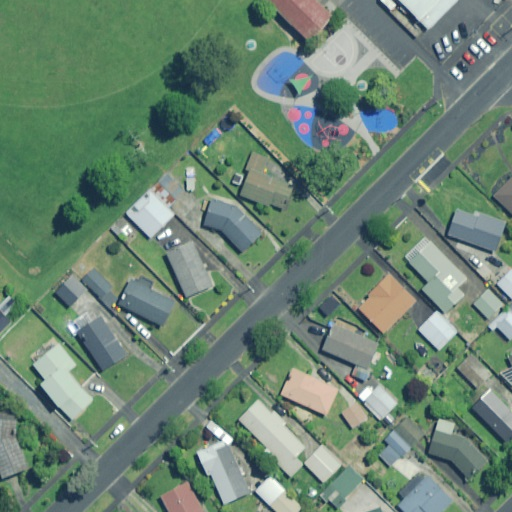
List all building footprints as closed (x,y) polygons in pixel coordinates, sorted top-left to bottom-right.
[(266,0),(311,44),(337,18),(319,0),(266,0)] [(460,1),(459,0),(389,0),(426,36),(460,1)] [(238,189),(243,191),(241,197),(268,208),(269,206),(284,212),(294,187),(263,175),(270,159),(253,152),(246,171),(251,173),(247,181),(243,179),(238,189)] [(185,194),(166,174),(125,215),(151,240),(174,216),(169,210),(185,194)] [(511,178),(492,197),(511,218),(511,178)] [(238,209),(212,199),(203,226),(219,231),(242,254),(262,234),(238,209)] [(477,217),(458,210),(448,236),(495,254),(506,224),(478,214),(477,217)] [(466,281),(430,242),(409,263),(428,284),(422,290),(445,315),(464,297),(457,289),(466,281)] [(212,287),(192,243),(166,255),(186,299),(212,287)] [(511,301),(511,267),(511,266),(494,284),(511,301)] [(111,292),(113,290),(94,269),(82,280),(109,309),(118,300),(111,292)] [(417,300),(389,272),(367,294),(370,298),(358,310),(383,335),(417,300)] [(87,292),(72,277),(55,294),(70,309),(87,292)] [(175,304),(131,281),(124,294),(118,306),(163,328),(175,304)] [(502,306),(488,291),(473,305),(487,320),(502,306)] [(511,340),(511,315),(506,309),(488,328),(493,334),(497,330),(510,343),(511,340)] [(0,334),(11,323),(0,312),(0,334)] [(418,331),(439,352),(443,348),(447,352),(458,342),(453,337),(457,334),(436,313),(418,331)] [(89,325),(92,330),(82,337),(87,343),(84,345),(102,373),(127,357),(101,317),(89,325)] [(378,346),(334,327),(323,351),(356,366),(351,376),(366,383),(371,371),(367,370),(378,346)] [(76,366),(58,346),(34,367),(46,381),(38,388),(69,423),(93,403),(67,374),(76,366)] [(493,375),(472,354),(458,368),(478,389),(493,375)] [(338,390),(292,370),(280,397),(326,418),(338,390)] [(397,407),(378,387),(361,404),(380,424),(397,407)] [(511,440),(511,414),(489,391),(471,409),(507,445),(511,440)] [(291,479),(303,466),(296,459),(306,448),(284,426),(259,401),(238,422),(266,448),(263,451),(291,479)] [(367,420),(356,404),(341,415),(352,430),(367,420)] [(425,438),(406,418),(383,440),(388,445),(377,455),(391,470),(425,438)] [(453,426),(438,421),(427,455),(449,462),(467,481),(486,462),(465,440),(450,436),(453,426)] [(13,422),(0,425),(0,477),(1,481),(29,472),(13,422)] [(249,495),(225,441),(196,454),(206,477),(209,475),(223,506),(249,495)] [(341,467),(321,447),(304,465),(323,484),(341,467)] [(321,495),(338,511),(348,502),(346,500),(362,482),(347,468),(321,495)] [(443,511),(454,501),(429,477),(398,508),(401,511),(443,511)] [(201,511),(185,481),(157,497),(165,511),(201,511)] [(297,511),(300,509),(282,492),(268,506),(274,511),(297,511)]
